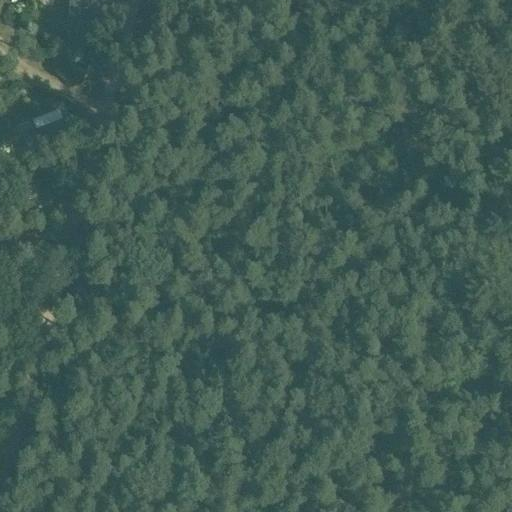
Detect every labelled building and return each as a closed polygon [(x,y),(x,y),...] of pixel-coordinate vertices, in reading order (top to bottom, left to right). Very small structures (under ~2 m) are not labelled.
[(89,0),(70,0),(68,23),(112,27),(115,3),(89,0)] [(66,120),(23,137),(29,153),(72,136),(66,120)] [(77,139),(64,144),(68,153),(80,148),(77,139)] [(40,182),(3,189),(6,205),(43,198),(40,182)] [(49,186),(43,194),(54,201),(59,194),(49,186)]
